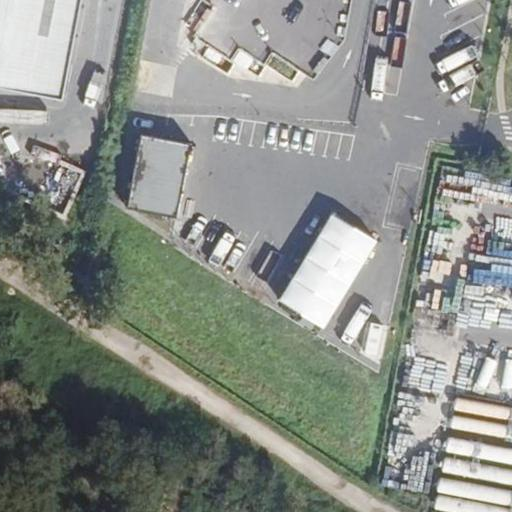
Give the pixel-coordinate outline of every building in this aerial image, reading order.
[(0,0),(0,85),(65,97),(82,0),(0,0)] [(330,163),(334,128),(231,118),(228,153),(330,163)] [(131,205),(177,211),(186,140),(140,134),(131,205)] [(287,297),(336,325),(386,236),(337,209),(287,297)] [(229,511),(163,473),(152,511),(229,511)]
